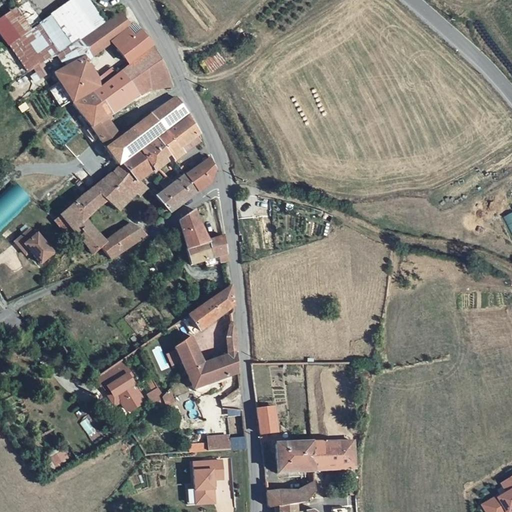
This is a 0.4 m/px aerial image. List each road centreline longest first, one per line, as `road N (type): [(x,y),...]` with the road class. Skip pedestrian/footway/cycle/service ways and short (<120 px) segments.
road 1 (tertiary): [(227,186),(257,511)]
road 2 (residential): [(227,186),(118,266),(0,319)]
road 3 (tertiary): [(137,0),(189,91),(227,186)]
road 4 (tertiary): [(511,94),(412,0)]
